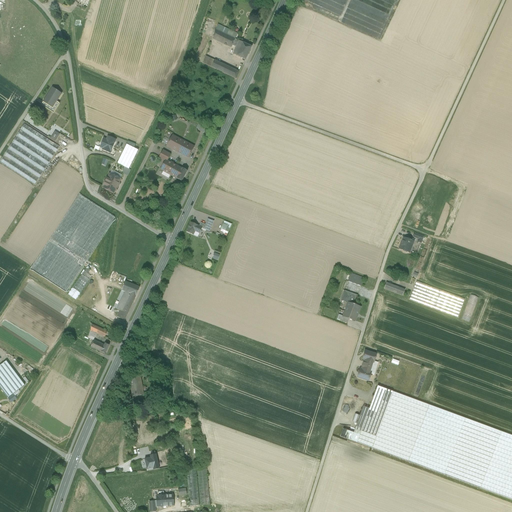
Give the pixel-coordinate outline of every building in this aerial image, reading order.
[(219,25),(216,31),(235,40),(238,33),(219,25)] [(232,46),(235,40),(216,31),(212,40),(231,48),(232,46)] [(236,48),(233,55),(245,60),(252,47),(239,42),(236,48)] [(215,61),(206,57),(203,64),(212,68),(215,61)] [(239,73),(215,61),(212,68),(236,80),(239,73)] [(62,94),(52,88),(43,102),(52,108),(62,94)] [(28,102),(22,98),(24,94),(22,92),(14,104),(16,106),(18,102),(25,106),(28,102)] [(55,144),(24,124),(0,160),(0,162),(34,185),(56,153),(51,150),(55,144)] [(201,127),(197,135),(204,138),(208,130),(201,127)] [(60,135),(55,131),(50,139),(55,142),(60,135)] [(172,136),(167,133),(165,138),(162,144),(167,146),(172,136)] [(188,144),(172,136),(167,146),(183,155),(188,144)] [(116,140),(110,137),(108,141),(104,139),(100,148),(103,149),(102,150),(110,154),(116,140)] [(55,144),(51,150),(56,153),(59,147),(55,144)] [(194,147),(188,144),(183,155),(189,158),(194,147)] [(138,151),(126,145),(117,164),(129,170),(138,151)] [(170,156),(163,153),(161,158),(165,160),(167,161),(170,156)] [(161,158),(156,167),(161,170),(165,160),(161,158)] [(167,161),(165,160),(161,170),(177,178),(182,169),(167,161)] [(177,178),(177,180),(182,182),(188,171),(183,168),(182,169),(177,178)] [(120,179),(109,174),(107,179),(105,182),(104,185),(104,184),(103,185),(105,186),(104,188),(114,193),(117,187),(118,187),(119,185),(119,184),(118,183),(120,179)] [(79,195),(31,269),(66,292),(114,218),(79,195)] [(214,222),(208,219),(205,225),(211,228),(214,222)] [(220,229),(228,232),(231,224),(223,221),(220,229)] [(197,226),(191,223),(187,232),(198,237),(201,228),(202,228),(199,227),(197,226)] [(211,228),(205,225),(201,223),(199,227),(202,228),(201,228),(209,232),(211,228)] [(423,237),(414,234),(413,237),(418,239),(417,242),(421,243),(423,237)] [(413,242),(404,238),(401,245),(399,249),(403,250),(403,251),(406,253),(407,252),(409,253),(413,242)] [(86,267),(82,274),(89,279),(91,276),(87,274),(90,270),(89,269),(89,268),(88,268),(86,267)] [(82,274),(67,294),(75,299),(89,279),(82,274)] [(364,279),(350,274),(347,282),(361,287),(364,279)] [(140,287),(125,282),(121,291),(124,292),(135,297),(140,287)] [(464,300),(416,282),(409,300),(457,318),(464,300)] [(399,288),(386,283),(384,289),(397,294),(399,288)] [(358,296),(344,291),(341,301),(348,304),(348,303),(354,305),(358,296)] [(135,297),(124,292),(117,309),(120,311),(120,310),(122,310),(123,308),(125,309),(126,306),(130,308),(135,297)] [(470,296),(461,320),(470,323),(479,299),(470,296)] [(354,305),(348,303),(348,304),(343,316),(343,317),(349,320),(355,322),(360,308),(354,305)] [(122,310),(120,310),(120,311),(117,318),(125,321),(130,308),(126,306),(125,309),(123,308),(122,310)] [(92,325),(90,330),(96,333),(105,337),(107,332),(92,325)] [(86,346),(101,352),(104,345),(93,340),(90,339),(86,346)] [(109,345),(105,343),(104,345),(101,352),(105,354),(109,345)] [(376,354),(365,351),(362,359),(364,360),(374,363),(374,362),(376,354)] [(400,361),(393,358),(391,364),(398,367),(400,361)] [(374,363),(364,360),(361,370),(371,373),(371,374),(374,375),(378,363),(374,362),(374,363)] [(28,382),(11,361),(0,368),(0,385),(9,397),(28,382)] [(361,370),(360,369),(357,378),(368,381),(371,374),(371,373),(361,370)] [(140,376),(129,378),(131,386),(134,385),(141,383),(140,376)] [(141,383),(134,385),(131,386),(133,397),(144,395),(141,383)] [(363,407),(353,433),(350,432),(347,439),(372,449),(393,392),(377,386),(369,409),(363,407)] [(501,432),(393,392),(372,449),(480,489),(501,432)] [(134,402),(123,403),(124,411),(135,409),(134,402)] [(347,439),(350,432),(344,429),(341,437),(347,439)] [(511,436),(501,432),(480,489),(511,500),(511,436)] [(156,455),(150,456),(151,459),(145,460),(147,469),(153,468),(154,470),(159,469),(156,455)] [(207,468),(198,469),(201,505),(210,504),(207,468)] [(196,469),(187,470),(189,501),(199,500),(196,469)] [(168,488),(154,489),(155,493),(156,493),(156,496),(161,496),(167,496),(167,492),(168,492),(168,488)] [(167,496),(161,496),(162,507),(174,506),(173,495),(167,496)] [(161,496),(156,496),(157,501),(149,502),(149,511),(155,511),(155,508),(162,507),(161,496)]
